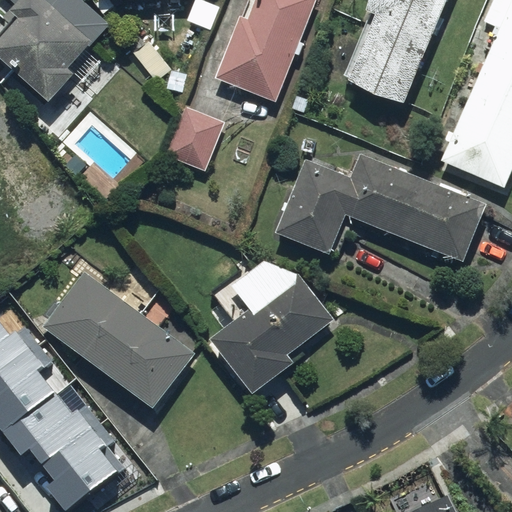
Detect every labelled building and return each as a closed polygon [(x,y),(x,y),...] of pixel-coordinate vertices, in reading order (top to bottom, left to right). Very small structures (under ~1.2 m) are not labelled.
[(107,27),(75,0),(0,0),(12,11),(7,18),(14,24),(0,40),(0,68),(47,109),(72,81),(79,87),(99,65),(85,53),(107,27)] [(273,107),(313,0),(254,0),(245,26),(236,23),(213,84),(273,107)] [(399,113),(445,0),(367,0),(360,16),(367,19),(338,89),(399,113)] [(511,0),(491,0),(481,24),(496,30),(437,167),(502,195),(511,172),(511,0)] [(146,41),(131,53),(156,84),(171,72),(146,41)] [(0,138),(11,153),(32,137),(0,96),(0,138)] [(227,123),(186,107),(164,160),(206,176),(227,123)] [(25,159),(0,183),(0,205),(31,248),(69,220),(25,159)] [(346,179),(303,163),(275,238),(329,258),(343,220),(461,264),(481,208),(353,161),(346,179)] [(0,252),(20,236),(0,210),(0,252)] [(285,275),(258,267),(227,290),(246,314),(203,346),(246,403),(292,369),(286,362),(335,325),(302,281),(294,287),(285,275)] [(79,276),(37,332),(151,417),(193,361),(79,276)] [(0,364),(0,442),(55,473),(89,413),(0,364)] [(396,511),(452,511),(447,500),(437,505),(427,482),(390,498),(396,511)]
